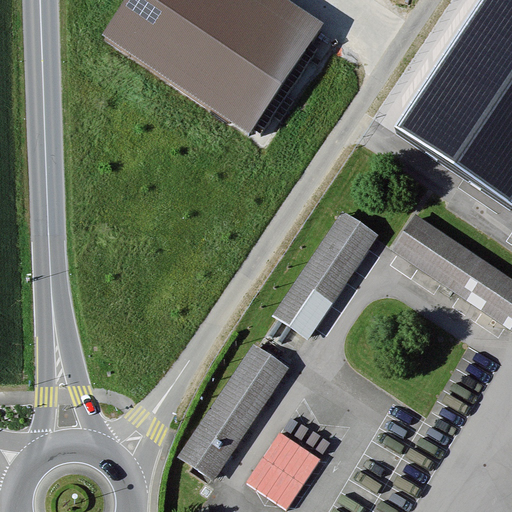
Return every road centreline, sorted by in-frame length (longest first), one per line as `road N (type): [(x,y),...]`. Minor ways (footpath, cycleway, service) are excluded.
road 1 (track): [(115,462),(429,0)]
road 2 (tertiary): [(63,446),(40,0)]
